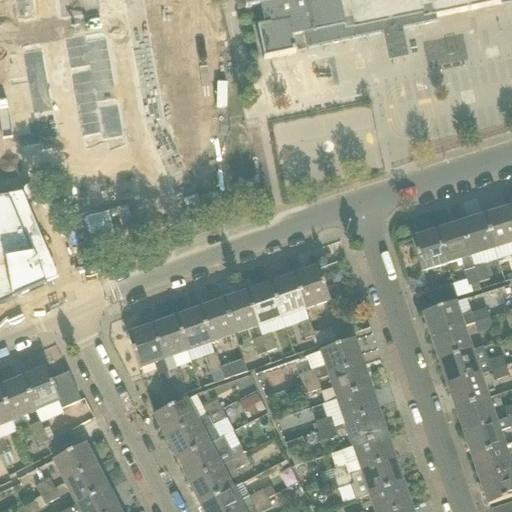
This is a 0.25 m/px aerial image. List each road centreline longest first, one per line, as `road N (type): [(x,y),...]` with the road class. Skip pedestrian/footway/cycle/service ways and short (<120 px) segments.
road 1 (residential): [(461,511),(362,205)]
road 2 (residential): [(68,307),(362,205)]
road 3 (residential): [(68,307),(172,511)]
road 4 (residential): [(362,205),(511,158)]
road 5 (unknown): [(511,76),(387,105)]
